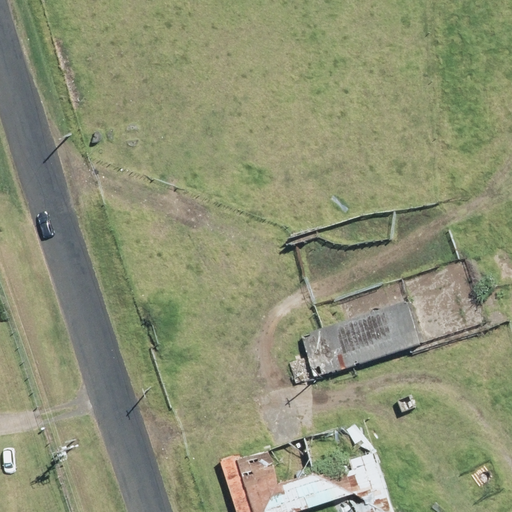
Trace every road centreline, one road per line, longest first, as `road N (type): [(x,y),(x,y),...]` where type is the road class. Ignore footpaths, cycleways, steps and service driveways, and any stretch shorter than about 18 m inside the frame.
road 1 (track): [(511,464),(448,391),(414,378),(382,379),(294,399),(268,377),(263,355),(270,326),(292,301),(436,229),(500,181),(511,162)]
road 2 (unclassified): [(164,511),(0,14)]
road 3 (track): [(0,428),(125,394)]
